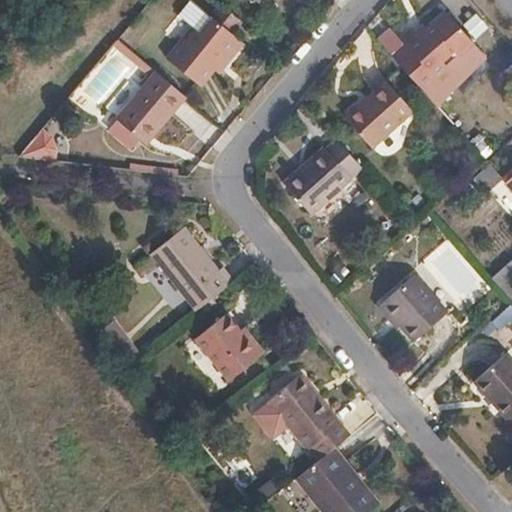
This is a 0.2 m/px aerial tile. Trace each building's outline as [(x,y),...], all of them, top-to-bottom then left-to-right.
[(250,0),(259,8),(266,0),(250,0)] [(266,0),(259,8),(263,11),(271,0),(266,0)] [(243,25),(224,10),(213,22),(232,37),(243,25)] [(404,47),(391,59),(428,100),(443,87),(438,81),(450,70),(447,67),(443,62),(455,51),(459,56),(474,43),(446,11),(420,34),(414,28),(399,41),(404,47)] [(232,37),(213,22),(207,16),(168,62),(202,91),(217,73),(241,45),(232,37)] [(241,45),(217,73),(222,78),(246,49),(241,45)] [(447,67),(459,56),(455,51),(443,62),(447,67)] [(188,100),(157,75),(118,122),(143,143),(161,122),(165,127),(188,100)] [(386,83),(345,119),(372,149),(413,113),(386,83)] [(161,122),(143,143),(149,147),(165,127),(161,122)] [(23,149),(41,164),(58,143),(40,128),(23,149)] [(348,178),(359,169),(334,141),(324,149),(319,147),(303,162),(307,168),(286,186),(310,214),(349,181),(348,178)] [(282,181),(286,186),(307,168),(303,162),(282,181)] [(485,165),(473,176),(485,189),(497,178),(485,165)] [(154,252),(198,311),(234,282),(224,268),(221,271),(185,227),(154,252)] [(414,275),(383,303),(415,339),(446,313),(414,275)] [(488,338),(511,316),(511,311),(506,305),(480,328),(488,338)] [(244,337),(239,331),(226,315),(195,340),(227,380),(263,352),(249,333),(244,337)] [(139,357),(114,322),(101,331),(126,366),(139,357)] [(244,327),(239,331),(244,337),(249,333),(244,327)] [(464,374),(488,364),(478,340),(454,350),(464,374)] [(511,359),(506,353),(474,381),(507,419),(511,414),(511,359)] [(304,373),(299,377),(315,398),(321,394),(304,373)] [(320,459),(336,446),(347,437),(329,415),(334,410),(321,394),(315,398),(299,377),(269,400),(308,450),(311,448),(320,459)] [(347,437),(352,433),(334,410),(329,415),(347,437)] [(320,459),(298,477),(326,511),(372,511),(383,504),(336,446),(320,459)] [(248,493),(256,504),(277,489),(269,478),(248,493)]
